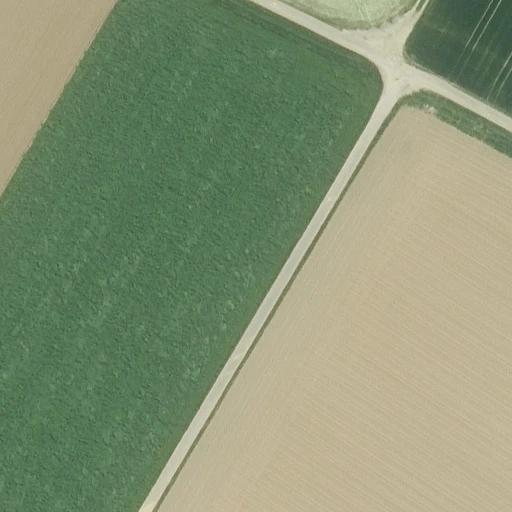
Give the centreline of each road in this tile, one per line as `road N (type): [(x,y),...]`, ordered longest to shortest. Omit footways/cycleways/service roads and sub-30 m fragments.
road 1 (track): [(403,71),(143,511)]
road 2 (track): [(511,128),(259,0)]
